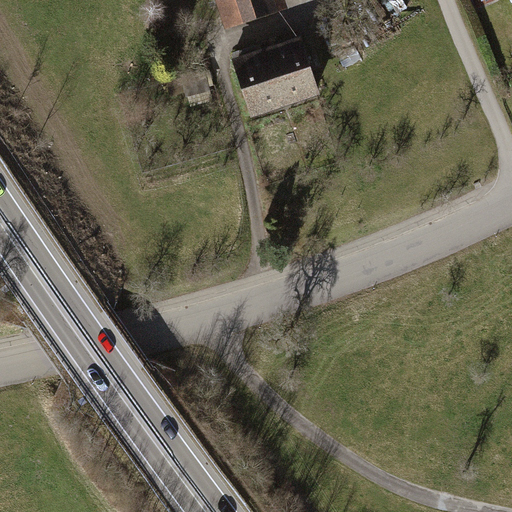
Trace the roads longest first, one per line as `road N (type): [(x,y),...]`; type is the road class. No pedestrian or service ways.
road 1 (residential): [(511,201),(267,301),(0,367)]
road 2 (trunk): [(226,511),(0,189)]
road 3 (track): [(306,0),(293,18),(218,49),(267,301)]
road 4 (track): [(214,314),(242,365),(359,462),(414,493),(481,511)]
road 5 (trunk): [(0,235),(194,511)]
